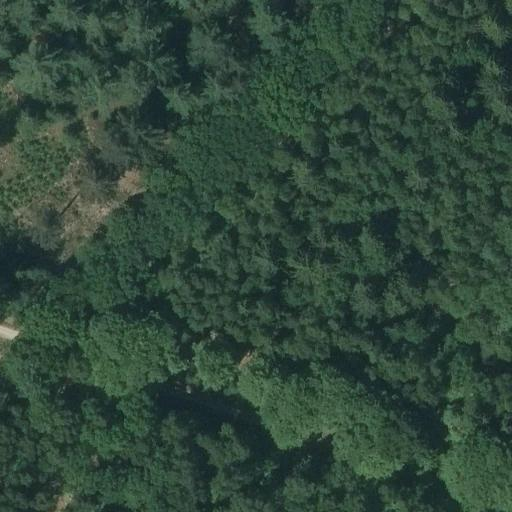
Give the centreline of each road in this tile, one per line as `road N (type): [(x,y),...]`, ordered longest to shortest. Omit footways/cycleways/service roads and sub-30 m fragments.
road 1 (track): [(84,357),(152,254),(386,0)]
road 2 (track): [(84,357),(165,392),(511,507)]
